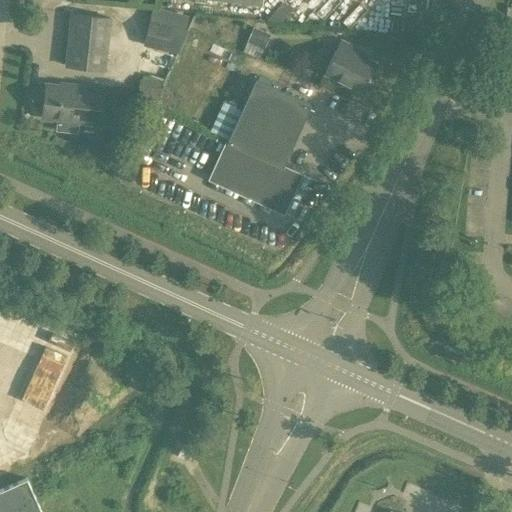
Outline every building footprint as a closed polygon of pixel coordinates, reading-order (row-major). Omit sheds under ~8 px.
[(215,0),(321,12),(322,0),(215,0)] [(150,8),(142,44),(177,51),(182,28),(186,29),(189,16),(150,8)] [(104,69),(109,19),(70,14),(65,65),(104,69)] [(254,26),(245,48),(261,54),(270,32),(254,26)] [(325,73),(362,92),(376,65),(360,57),(362,53),(340,42),(325,73)] [(511,90),(511,77),(491,76),(490,89),(511,90)] [(282,212),(300,175),(282,166),(310,105),(255,80),(210,179),(282,212)] [(77,132),(78,122),(101,125),(105,87),(60,82),(59,87),(44,85),(41,118),(55,120),(54,130),(77,132)] [(0,511),(40,511),(26,478),(0,489),(0,511)]
